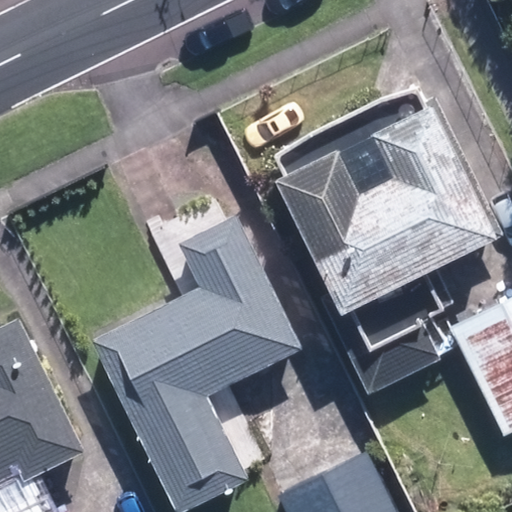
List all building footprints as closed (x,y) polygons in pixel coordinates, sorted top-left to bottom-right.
[(501,230),(434,93),(423,99),(417,82),(278,148),(286,164),(278,168),(333,283),(320,291),(368,391),(443,355),(423,313),(457,297),(438,260),(501,230)] [(92,334),(180,509),(250,473),(209,389),(305,342),(239,208),(179,236),(200,280),(92,334)] [(504,430),(511,426),(511,289),(449,322),(504,430)] [(0,511),(1,511),(0,509),(0,478),(15,470),(12,463),(18,460),(26,476),(88,445),(22,312),(0,322),(0,511)] [(289,511),(403,511),(371,444),(278,488),(289,511)]
